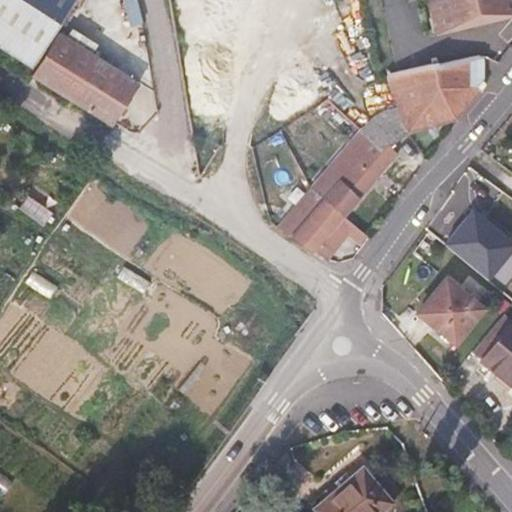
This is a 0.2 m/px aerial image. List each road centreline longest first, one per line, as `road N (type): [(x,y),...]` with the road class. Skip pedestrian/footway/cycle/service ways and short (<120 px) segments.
road 1 (unclassified): [(0,71),(349,302)]
road 2 (tertiary): [(511,92),(414,200),(353,282),(349,302)]
road 3 (tertiary): [(341,345),(421,395),(511,495)]
road 4 (tertiary): [(192,511),(275,401),(341,345)]
